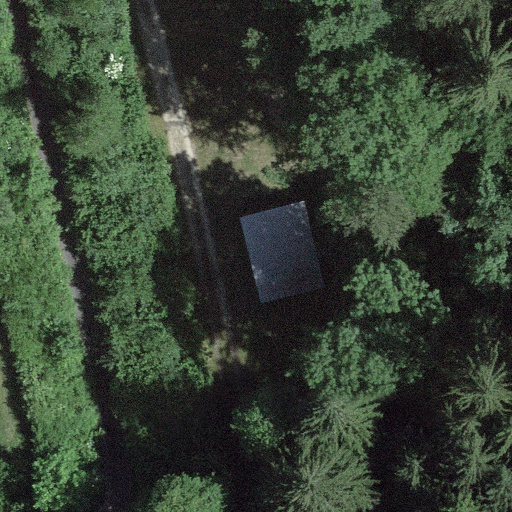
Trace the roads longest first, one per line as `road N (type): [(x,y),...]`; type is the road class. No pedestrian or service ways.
road 1 (track): [(141,0),(231,381),(250,511)]
road 2 (track): [(16,0),(115,440),(111,511)]
